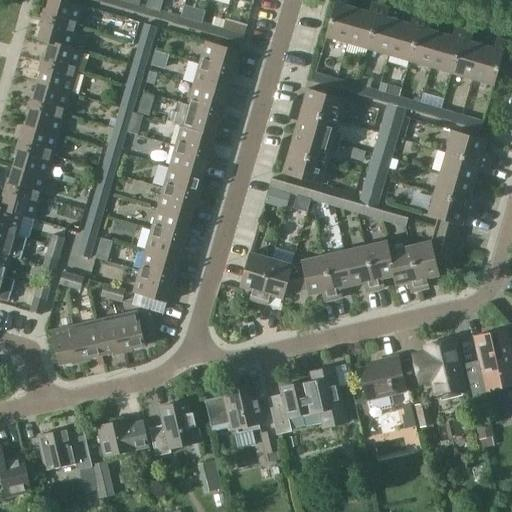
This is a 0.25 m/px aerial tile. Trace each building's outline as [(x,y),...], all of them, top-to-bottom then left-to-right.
[(84,8),(56,0),(50,0),(45,20),(78,30),(84,8)] [(116,9),(119,0),(117,0),(103,0),(102,5),(116,9)] [(133,4),(119,0),(116,9),(130,13),(133,4)] [(348,42),(357,9),(346,6),(347,0),(336,0),(326,36),(348,42)] [(368,49),(381,6),(372,3),(369,13),(357,9),(348,42),(368,49)] [(389,55),(399,21),(387,18),(390,8),(381,6),(368,49),(389,55)] [(158,20),(161,12),(147,8),(144,16),(158,20)] [(175,16),(161,12),(158,20),(173,24),(175,16)] [(410,61),(422,18),(413,15),(410,25),(399,21),(389,55),(410,61)] [(431,67),(441,33),(429,30),(431,20),(422,18),(410,61),(431,67)] [(199,32),(202,23),(188,19),(185,28),(199,32)] [(78,30),(45,20),(39,42),(50,45),(50,44),(72,50),(73,49),(78,30)] [(216,27),(202,23),(199,32),(213,35),(216,27)] [(146,25),(143,36),(154,39),(157,28),(146,25)] [(452,73),(464,30),(455,27),(452,37),(441,33),(431,67),(452,73)] [(473,79),(482,45),(471,42),(473,32),(464,30),(452,73),(473,79)] [(242,43),(244,35),(230,31),(228,39),(242,43)] [(151,49),(154,39),(143,36),(140,46),(151,49)] [(494,85),(507,42),(497,39),(494,49),(482,45),(473,79),(494,85)] [(233,72),(239,51),(206,41),(200,62),(233,72)] [(84,52),(73,49),(72,50),(50,44),(50,45),(44,65),(77,74),(84,52)] [(148,60),(151,49),(140,46),(137,56),(148,60)] [(167,66),(170,51),(154,48),(152,63),(167,66)] [(145,70),(148,60),(137,56),(133,67),(145,70)] [(227,93),(233,72),(200,62),(194,83),(227,93)] [(77,74),(44,65),(38,85),(71,95),(77,74)] [(142,80),(145,70),(133,67),(130,77),(142,80)] [(330,77),(315,73),(313,81),(328,86),(330,77)] [(362,76),(359,86),(370,89),(373,79),(362,76)] [(139,91),(142,80),(130,77),(127,88),(139,91)] [(355,94),(358,85),(344,81),(341,90),(355,94)] [(221,114),(227,93),(194,83),(188,104),(221,114)] [(71,95),(38,85),(32,106),(65,116),(71,95)] [(359,86),(358,85),(355,94),(369,98),(372,89),(370,89),(359,86)] [(136,101),(139,91),(127,88),(124,98),(136,101)] [(140,109),(151,113),(156,93),(145,89),(140,109)] [(346,100),(308,89),(305,100),(295,97),(292,107),(340,121),(346,100)] [(397,106),(399,97),(385,93),(383,102),(388,104),(397,106)] [(413,102),(399,97),(397,106),(405,109),(411,110),(413,102)] [(133,112),(136,101),(124,98),(121,109),(133,112)] [(221,114),(188,104),(178,101),(172,122),(182,125),(215,135),(221,114)] [(405,109),(397,106),(388,104),(385,116),(402,121),(405,109)] [(65,116),(32,106),(26,127),(59,136),(65,116)] [(439,118),(441,110),(427,106),(425,114),(439,118)] [(340,121),(292,107),(289,118),(299,120),(296,131),(334,142),(340,121)] [(130,122),(133,112),(121,109),(118,119),(130,122)] [(455,114),(441,110),(439,118),(453,122),(455,114)] [(398,133),(402,121),(385,116),(381,129),(398,133)] [(481,131),(483,122),(468,118),(466,126),(481,131)] [(127,133),(130,122),(118,119),(115,129),(127,133)] [(209,156),(215,135),(182,125),(176,146),(209,156)] [(59,136),(26,127),(20,147),(53,157),(59,136)] [(124,143),(127,133),(115,129),(112,140),(124,143)] [(394,146),(398,133),(381,129),(377,141),(394,146)] [(172,142),(136,130),(131,146),(167,158),(172,142)] [(334,142),(296,131),(293,141),(283,138),(280,149),(328,163),(334,142)] [(483,153),(486,140),(453,131),(447,152),(490,165),(492,156),(483,153)] [(120,154),(124,143),(112,140),(109,150),(120,154)] [(391,158),(394,146),(377,141),(374,154),(391,158)] [(203,177),(209,156),(176,146),(170,167),(203,177)] [(53,157),(20,147),(14,168),(47,178),(53,157)] [(328,163),(280,149),(277,159),(287,162),(283,173),(321,184),(328,163)] [(117,164),(120,154),(109,150),(106,161),(117,164)] [(487,174),(490,165),(447,152),(441,173),(474,183),(477,171),(487,174)] [(388,168),(391,158),(374,154),(370,166),(387,171),(388,168)] [(391,158),(388,168),(396,170),(398,161),(391,158)] [(197,198),(203,177),(170,167),(169,169),(140,160),(137,173),(160,180),(161,174),(167,176),(164,188),(197,198)] [(114,174),(117,164),(106,161),(103,171),(114,174)] [(384,183),(387,171),(370,166),(367,179),(384,183)] [(47,178),(14,168),(8,188),(41,198),(47,178)] [(114,174),(103,171),(100,182),(111,185),(114,174)] [(471,195),(474,183),(441,173),(435,194),(478,206),(480,197),(471,195)] [(284,191),(286,182),(272,178),(269,186),(284,191)] [(380,196),(384,183),(367,179),(363,191),(380,196)] [(108,195),(111,185),(100,182),(97,192),(108,195)] [(313,199),(315,191),(300,186),(297,195),(313,199)] [(8,188),(2,208),(2,209),(24,216),(23,217),(35,220),(41,198),(8,188)] [(191,219),(197,198),(164,188),(158,209),(191,219)] [(416,189),(412,201),(429,206),(433,194),(416,189)] [(328,204),(330,195),(315,191),(313,199),(328,204)] [(377,209),(380,196),(363,191),(359,204),(361,204),(377,209)] [(105,206),(108,195),(97,192),(94,203),(105,206)] [(475,215),(478,206),(435,194),(428,215),(462,225),(465,212),(475,215)] [(358,213),(361,204),(359,204),(344,199),(341,208),(358,213)] [(102,216),(105,206),(94,203),(90,213),(102,216)] [(376,218),(378,209),(377,209),(361,204),(358,213),(376,218)] [(2,209),(2,208),(0,207),(0,230),(18,236),(23,217),(24,216),(2,209)] [(185,240),(191,219),(158,209),(151,230),(185,240)] [(99,227),(102,216),(90,213),(87,223),(99,227)] [(406,226),(408,218),(391,213),(389,221),(406,226)] [(96,237),(99,227),(87,223),(84,234),(96,237)] [(450,263),(458,232),(435,226),(431,242),(410,246),(420,290),(429,288),(427,278),(440,275),(437,266),(450,263)] [(18,236),(0,230),(0,253),(12,257),(18,236)] [(179,260),(185,240),(151,230),(145,251),(179,260)] [(93,247),(96,237),(84,234),(81,244),(93,247)] [(61,249),(64,238),(52,235),(49,245),(61,249)] [(108,258),(114,239),(102,236),(97,255),(108,258)] [(389,251),(390,251),(388,241),(365,246),(376,290),(385,288),(382,278),(393,276),(394,276),(389,251)] [(90,258),(93,247),(81,244),(78,255),(90,258)] [(58,259),(61,249),(49,245),(46,256),(58,259)] [(376,290),(365,246),(345,251),(352,285),(364,283),(366,292),(376,290)] [(420,290),(410,246),(390,251),(389,251),(394,276),(393,276),(395,286),(408,283),(411,292),(420,290)] [(173,281),(179,260),(145,251),(139,272),(173,281)] [(352,285),(345,251),(323,256),(333,300),(343,298),(340,288),(352,285)] [(12,257),(0,253),(0,275),(6,277),(12,257)] [(259,302),(272,259),(250,253),(240,286),(253,290),(250,299),(259,302)] [(46,256),(44,266),(51,268),(55,269),(58,259),(46,256)] [(333,300),(323,256),(301,261),(302,262),(292,264),(292,265),(284,294),(285,294),(308,289),(309,295),(322,292),(324,302),(333,300)] [(284,294),(292,265),(272,259),(259,302),(268,305),(271,295),(284,299),(285,294),(284,294)] [(44,266),(41,276),(52,280),(55,269),(51,268),(44,266)] [(70,287),(73,276),(63,272),(59,284),(70,287)] [(167,302),(173,281),(139,272),(133,293),(158,300),(167,302)] [(49,290),(52,280),(41,276),(38,287),(49,290)] [(84,278),(73,276),(70,287),(81,290),(84,278)] [(112,299),(115,287),(104,284),(101,296),(112,299)] [(46,301),(49,290),(38,287),(35,297),(46,301)] [(126,290),(115,287),(112,299),(122,302),(126,290)] [(35,297),(31,310),(42,314),(46,301),(35,297)] [(158,300),(155,311),(164,314),(166,305),(167,302),(158,300)] [(138,311),(116,316),(124,350),(146,345),(138,311)] [(102,355),(124,350),(116,316),(95,321),(102,355)] [(81,360),(102,355),(95,321),(73,326),(81,360)] [(59,365),(81,360),(73,326),(51,331),(59,365)] [(475,337),(480,361),(466,364),(475,403),(492,399),(490,390),(511,384),(511,355),(506,330),(490,333),(490,331),(479,334),(480,336),(475,337)] [(464,391),(461,379),(452,340),(426,346),(427,352),(414,355),(420,382),(434,379),(438,397),(464,391)] [(395,404),(393,395),(406,392),(397,357),(376,362),(377,364),(375,367),(374,366),(361,369),(368,401),(369,400),(371,410),(374,411),(393,407),(395,404)] [(288,418),(305,414),(322,410),(325,426),(324,426),(324,427),(347,422),(334,367),(311,372),(313,382),(308,383),(307,382),(306,382),(306,384),(283,389),(282,388),(281,388),(283,396),(270,399),(278,434),(291,431),(288,418)] [(231,430),(237,429),(238,434),(260,429),(259,424),(265,423),(260,400),(248,403),(245,388),(223,393),(224,397),(206,401),(211,426),(229,423),(231,430)] [(200,442),(193,413),(190,413),(187,401),(160,407),(164,425),(149,428),(156,456),(172,453),(171,448),(200,442)] [(406,403),(407,425),(415,424),(414,402),(406,403)] [(428,403),(415,406),(420,428),(433,425),(428,403)] [(490,415),(475,418),(479,439),(494,436),(490,415)] [(149,447),(144,422),(130,425),(129,419),(97,426),(104,454),(119,450),(119,454),(149,447)] [(265,453),(278,450),(273,430),(260,433),(265,453)] [(76,463),(78,471),(80,470),(93,467),(85,434),(71,437),(70,432),(56,435),(56,432),(38,436),(45,467),(60,463),(61,467),(76,463)] [(405,435),(378,444),(383,458),(410,448),(405,435)] [(0,480),(5,479),(9,495),(28,490),(19,449),(18,450),(20,459),(2,463),(0,453),(0,480)] [(278,450),(265,453),(266,461),(280,458),(278,450)] [(199,462),(206,491),(223,487),(216,458),(199,462)] [(113,494),(107,464),(93,467),(100,497),(113,494)] [(483,466),(473,468),(475,477),(485,475),(483,466)] [(93,467),(80,470),(82,479),(95,476),(93,467)]
